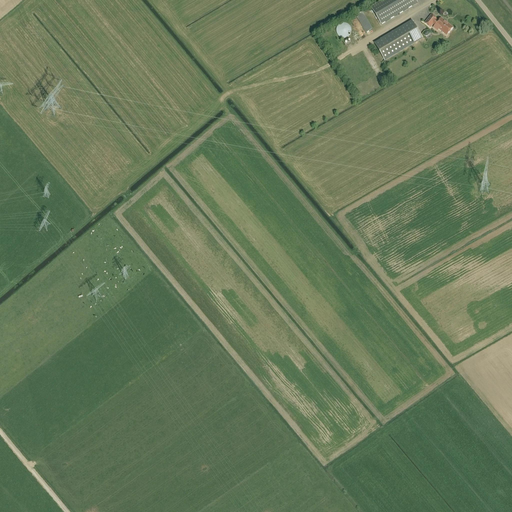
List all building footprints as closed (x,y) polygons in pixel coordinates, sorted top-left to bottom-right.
[(381,25),(417,3),(415,0),(382,0),(371,7),(381,25)] [(356,16),(366,33),(372,30),(362,13),(356,16)] [(453,28),(447,24),(447,25),(445,23),(440,19),(438,22),(436,20),(437,20),(431,15),(425,23),(430,28),(433,24),(436,27),(437,26),(439,28),(439,29),(446,35),(453,28)] [(381,63),(422,38),(412,21),(375,44),(380,53),(377,55),(381,63)] [(346,24),(345,23),(344,23),(343,23),(342,23),(341,24),(340,24),(339,25),(338,25),(338,26),(337,26),(337,27),(337,28),(336,28),(336,29),(336,30),(336,31),(336,32),(336,33),(336,34),(337,34),(337,35),(338,35),(338,36),(339,37),(340,37),(341,38),(342,38),(343,38),(344,38),(345,38),(346,38),(347,37),(348,37),(349,36),(350,35),(350,34),(351,33),(351,32),(351,31),(351,30),(351,29),(351,28),(350,28),(350,27),(350,26),(349,26),(348,25),(348,24),(347,24),(346,24)] [(371,68),(379,82),(384,80),(376,65),(371,68)]
